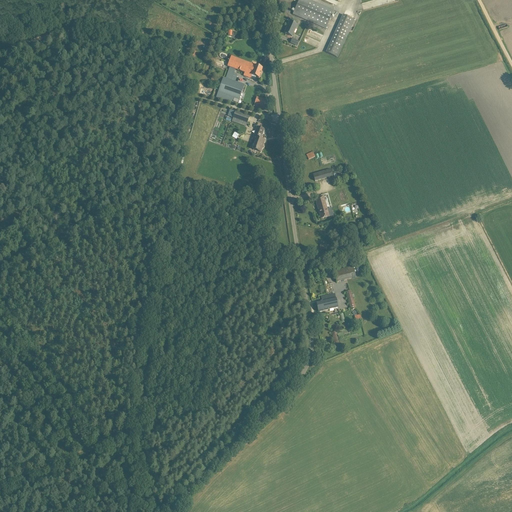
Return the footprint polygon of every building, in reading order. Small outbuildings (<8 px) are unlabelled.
[(299,0),(293,14),(326,29),(334,11),(309,0),(299,0)] [(343,15),(335,33),(326,53),(338,58),(355,20),(343,15)] [(284,33),(287,34),(292,36),(297,25),(290,22),(284,33)] [(250,78),(251,75),(259,78),(262,68),(245,62),(236,59),(231,57),(227,66),(230,67),(226,78),(223,77),(218,92),(216,98),(231,103),(233,98),(239,100),(244,85),(231,80),(235,72),(236,72),(237,70),(245,73),(243,76),(250,78)] [(257,107),(260,108),(265,110),(268,101),(257,98),(254,106),(253,109),(256,110),(257,107)] [(233,119),(247,124),(250,117),(235,111),(233,119)] [(256,142),(253,149),(260,152),(265,140),(260,139),(261,136),(264,130),(257,127),(252,141),(256,142)] [(331,169),(312,174),(314,181),(333,176),(331,169)] [(330,217),(324,196),(315,198),(321,219),(330,217)] [(337,283),(347,280),(355,278),(353,267),(334,271),(337,283)] [(353,298),(352,295),(350,291),(345,292),(351,310),(355,309),(356,309),(353,298)] [(318,312),(321,312),(338,307),(335,294),(321,297),(322,301),(316,303),(318,312)]
